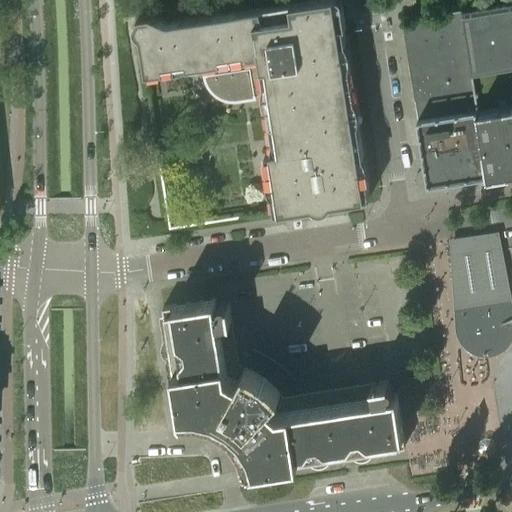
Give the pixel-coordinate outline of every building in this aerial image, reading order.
[(511,3),(461,12),(487,175),(511,171),(511,3)] [(291,13),(288,12),(261,16),(260,8),(167,22),(149,14),(137,16),(134,20),(133,24),(132,25),(133,28),(133,30),(135,33),(136,35),(138,36),(139,37),(145,74),(163,71),(166,72),(169,72),(172,72),(176,71),(179,70),(182,69),(184,68),(186,67),(205,64),(207,74),(204,75),(207,84),(213,91),(220,97),(229,100),(238,100),(254,97),(254,94),(262,93),(263,95),(263,97),(264,101),(265,102),(267,105),(272,139),(272,141),(272,143),(272,144),(272,148),(272,151),(265,153),(268,171),(267,176),(267,179),(267,182),(268,186),(268,188),(269,190),(271,192),(272,193),(274,212),(312,206),(317,209),(323,210),(328,208),(332,203),(370,197),(367,179),(367,177),(367,173),(368,170),(367,167),(367,165),(366,162),(365,160),(364,157),(363,156),(357,122),(358,120),(358,115),(358,112),(358,108),(357,106),(357,104),(355,101),(354,100),(349,65),(349,63),(350,58),(350,57),(349,53),(349,50),(347,47),(347,45),(345,42),(342,24),(332,25),(330,15),(327,12),(323,11),(293,16),(291,13)] [(487,175),(461,12),(461,11),(401,20),(427,184),(487,175)] [(215,298),(163,306),(164,317),(169,345),(168,345),(167,346),(166,347),(166,349),(165,350),(166,351),(166,353),(167,354),(168,355),(169,355),(170,356),(180,417),(180,420),(181,420),(182,420),(196,419),(212,423),(215,420),(227,427),(238,437),(235,440),(243,453),(248,468),(249,470),(251,469),(313,460),(316,462),(319,463),(322,461),(324,458),(356,453),(358,456),(362,456),(365,455),(366,452),(394,447),(405,446),(397,394),(391,395),(375,397),(373,385),(373,384),(372,384),(308,394),(310,407),(283,411),(282,405),(274,398),(279,393),(281,392),(270,381),(258,372),(245,366),(244,367),(241,374),(233,369),(226,370),(224,357),(236,355),(231,320),(231,319),(230,319),(219,320),(216,305),(215,298)] [(511,318),(509,302),(464,310),(465,318),(459,319),(460,329),(460,332),(462,335),(463,338),(465,342),(468,344),(473,348),(476,349),(480,350),(483,351),(486,351),(490,351),(494,350),(497,349),(500,347),(502,345),(505,342),(504,332),(511,327),(511,318)]
